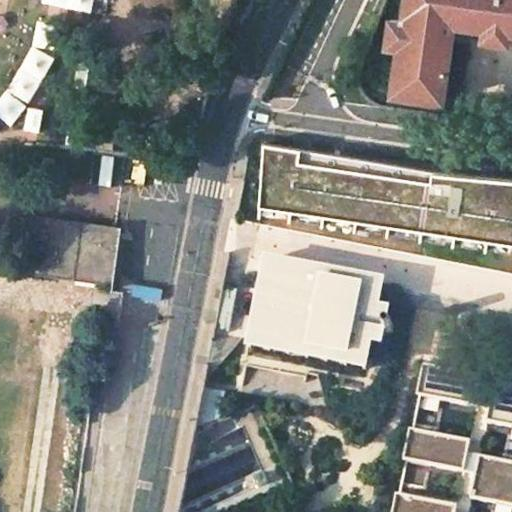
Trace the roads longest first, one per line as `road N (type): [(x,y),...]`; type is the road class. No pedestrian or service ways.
road 1 (residential): [(146,511),(228,109)]
road 2 (residential): [(511,151),(228,109)]
road 3 (residential): [(228,109),(282,0)]
